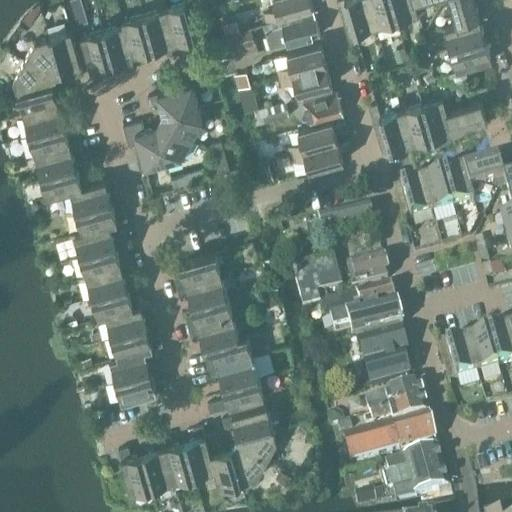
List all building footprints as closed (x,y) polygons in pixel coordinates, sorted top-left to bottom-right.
[(70,0),(78,24),(88,21),(81,0),(70,0)] [(264,11),(266,20),(313,6),(311,0),(274,0),(277,7),(264,11)] [(359,43),(356,32),(355,33),(345,0),(336,0),(351,46),(359,43)] [(356,31),(376,26),(368,0),(345,0),(355,33),(356,32),(356,31)] [(397,20),(391,0),(368,0),(376,26),(397,20)] [(418,13),(414,0),(391,0),(397,20),(398,20),(398,19),(418,13)] [(450,0),(457,23),(479,17),(474,0),(450,0)] [(164,45),(167,55),(186,49),(183,40),(194,37),(194,38),(195,37),(185,1),(122,19),(123,23),(81,35),(94,80),(103,77),(101,67),(112,64),(112,65),(113,65),(113,64),(124,61),(127,70),(136,68),(135,64),(144,61),(141,52),(152,48),(153,49),(153,48),(164,45)] [(264,23),(265,30),(270,47),(287,43),(320,34),(313,9),(264,23)] [(450,48),(450,49),(486,38),(486,37),(485,38),(479,17),(457,23),(444,27),(451,48),(450,48)] [(224,26),(227,34),(239,31),(236,22),(224,26)] [(226,36),(232,57),(258,50),(252,28),(226,36)] [(70,190),(82,231),(82,232),(119,221),(119,222),(127,219),(124,210),(115,212),(111,201),(112,201),(112,200),(111,200),(108,189),(118,187),(115,177),(92,183),(89,174),(80,177),(76,166),(77,166),(77,165),(76,165),(73,154),(83,151),(77,133),(68,135),(65,124),(65,123),(64,124),(61,112),(71,110),(66,91),(56,94),(53,83),(53,82),(59,71),(60,70),(71,67),(74,77),(83,74),(71,30),(35,40),(13,78),(47,197),(70,190)] [(486,38),(450,49),(451,49),(457,70),(492,59),(486,38)] [(277,68),(279,76),(327,64),(321,43),(287,52),(290,65),(277,68)] [(327,64),(279,76),(282,84),(295,81),(298,93),(332,84),(327,64)] [(238,72),(246,107),(259,104),(251,69),(238,72)] [(147,95),(148,98),(150,105),(160,102),(163,113),(162,114),(163,114),(157,125),(156,125),(156,126),(145,129),(142,119),(123,125),(128,144),(138,141),(145,167),(166,161),(167,161),(167,160),(181,156),(191,138),(192,138),(193,138),(192,137),(202,119),(198,105),(199,105),(199,103),(198,104),(193,87),(198,86),(196,82),(192,83),(147,95)] [(487,87),(472,91),(474,99),(489,95),(487,87)] [(303,100),(309,124),(343,115),(337,91),(303,100)] [(422,101),(432,138),(433,138),(433,137),(453,130),(447,108),(443,95),(422,102),(422,101)] [(490,96),(447,108),(453,130),(487,120),(484,108),(492,106),(490,96)] [(251,110),(254,124),(289,115),(286,101),(251,110)] [(421,102),(401,108),(411,143),(432,137),(432,138),(422,101),(421,101),(421,102)] [(380,114),(380,113),(377,103),(368,105),(382,152),(390,149),(380,114)] [(380,113),(380,114),(390,149),(390,150),(391,150),(391,149),(411,143),(401,108),(381,114),(380,113)] [(310,170),(343,160),(332,119),(298,129),(302,141),(288,145),(293,161),(306,157),(310,170)] [(210,143),(212,149),(226,156),(221,140),(210,143)] [(226,156),(212,149),(219,174),(230,170),(226,156)] [(471,189),(495,182),(504,180),(504,178),(502,169),(498,157),(464,167),(471,189)] [(474,202),(471,189),(464,167),(443,173),(443,172),(453,209),(454,209),(453,208),(474,202)] [(504,178),(511,175),(511,171),(511,167),(502,169),(504,178)] [(453,209),(443,172),(442,172),(443,173),(422,179),(432,214),(452,208),(453,209)] [(412,220),(432,214),(422,179),(402,184),(401,184),(401,185),(411,220),(411,221),(412,220)] [(497,191),(506,188),(504,180),(495,182),(497,191)] [(403,222),(411,220),(401,185),(393,187),(403,222)] [(373,222),(369,207),(319,218),(321,227),(315,226),(306,228),(309,237),(373,222)] [(505,237),(505,238),(511,235),(511,212),(500,216),(506,237),(505,237)] [(74,233),(80,254),(116,244),(115,244),(112,233),(122,230),(119,222),(119,221),(82,232),(82,231),(74,233)] [(473,240),(475,246),(484,244),(482,237),(473,240)] [(80,254),(86,275),(131,263),(128,254),(119,256),(116,245),(116,244),(80,254)] [(484,244),(475,246),(480,263),(489,261),(484,244)] [(174,276),(176,286),(221,273),(215,252),(216,252),(216,251),(179,262),(180,263),(180,262),(183,274),(174,276)] [(332,257),(291,266),(303,309),(307,308),(320,304),(320,302),(317,293),(342,287),(333,256),(332,256),(332,257)] [(346,265),(352,289),(390,279),(389,276),(383,256),(346,265)] [(86,275),(92,296),(128,286),(127,286),(124,275),(134,272),(131,263),(86,275)] [(493,276),(490,264),(481,267),(485,279),(493,276)] [(191,303),(191,304),(227,294),(221,273),(176,286),(179,295),(189,292),(192,303),(191,303)] [(311,323),(330,318),(396,301),(391,284),(365,291),(365,290),(356,292),(357,293),(320,302),(320,304),(307,308),(311,323)] [(98,318),(106,315),(143,305),(143,304),(140,295),(130,298),(127,287),(128,287),(128,286),(92,296),(98,318)] [(186,318),(188,327),(233,314),(227,294),(191,304),(192,304),(195,315),(186,318)] [(352,338),(403,325),(396,301),(330,318),(334,332),(350,328),(352,338)] [(106,315),(112,336),(148,326),(148,325),(147,326),(144,314),(153,312),(150,302),(143,304),(143,305),(106,315)] [(203,346),(211,344),(211,343),(239,335),(233,314),(188,327),(191,336),(200,334),(204,345),(203,345),(203,346)] [(498,366),(511,362),(511,333),(510,325),(488,331),(498,367),(499,367),(498,366)] [(112,336),(118,356),(118,357),(155,346),(155,347),(162,345),(160,335),(150,337),(147,326),(148,326),(112,336)] [(401,329),(366,339),(358,341),(371,387),(409,377),(403,354),(407,353),(401,329)] [(498,367),(488,331),(487,331),(488,332),(467,337),(477,372),(498,367)] [(205,358),(208,367),(252,354),(246,333),(239,335),(211,343),(211,344),(214,355),(205,358)] [(457,378),(477,372),(467,337),(447,343),(447,342),(446,343),(446,344),(438,346),(448,381),(456,379),(457,379),(457,378)] [(110,358),(116,380),(152,370),(152,369),(151,369),(148,358),(157,356),(155,347),(155,346),(118,357),(118,356),(110,358)] [(222,385),(258,375),(274,371),(268,349),(252,354),(208,367),(210,376),(220,373),(223,384),(222,385)] [(152,370),(116,380),(122,401),(167,388),(164,379),(154,381),(151,370),(152,370)] [(258,375),(222,385),(223,385),(227,396),(207,402),(210,412),(264,396),(258,375)] [(365,399),(370,414),(424,399),(420,383),(380,394),(365,399)] [(424,399),(370,414),(370,417),(364,419),(366,424),(391,417),(393,424),(428,414),(424,399)] [(237,435),(237,436),(273,426),(266,404),(222,417),(225,427),(234,424),(237,435)] [(435,440),(429,415),(342,439),(348,464),(435,440)] [(352,428),(350,420),(337,424),(339,432),(352,428)] [(184,439),(183,439),(193,475),(214,469),(205,434),(202,424),(192,427),(195,437),(184,440),(184,439)] [(237,436),(234,441),(266,459),(277,440),(273,426),(237,436)] [(214,431),(205,434),(214,469),(219,488),(241,482),(231,446),(230,447),(220,450),(214,431)] [(170,433),(160,436),(172,481),(193,475),(183,439),(183,440),(172,443),(170,433)] [(142,451),(152,487),(172,481),(160,436),(151,439),(154,448),(143,451),(142,451)] [(231,447),(231,446),(241,482),(256,478),(266,459),(234,441),(231,447)] [(152,487),(142,451),(141,451),(142,452),(131,455),(128,445),(118,448),(131,493),(152,487)] [(449,488),(437,448),(387,463),(389,472),(408,467),(412,482),(394,488),(396,500),(449,488)] [(356,494),(359,505),(375,500),(373,489),(356,494)]
